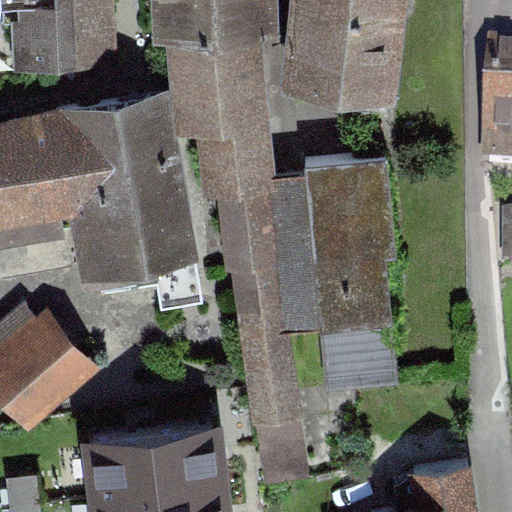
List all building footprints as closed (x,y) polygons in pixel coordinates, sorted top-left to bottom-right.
[(1,0),(2,21),(20,20),(22,63),(77,60),(73,0),(1,0)] [(115,0),(73,0),(77,60),(119,58),(115,0)] [(268,22),(267,0),(160,0),(161,26),(175,27),(187,119),(206,116),(211,179),(222,179),(230,265),(237,263),(267,480),(309,473),(270,174),(272,174),(257,24),(268,22)] [(301,0),(292,77),(388,88),(397,16),(407,9),(407,0),(301,0)] [(511,49),(496,48),(490,160),(511,162),(511,49)] [(57,107),(0,122),(0,239),(76,225),(85,272),(194,251),(164,90),(57,107)] [(398,250),(388,150),(307,158),(330,386),(399,380),(387,251),(398,250)] [(81,358),(29,299),(0,325),(0,376),(27,406),(81,358)] [(92,430),(102,511),(224,511),(213,415),(92,430)] [(476,511),(469,458),(406,467),(411,505),(359,511),(476,511)]
